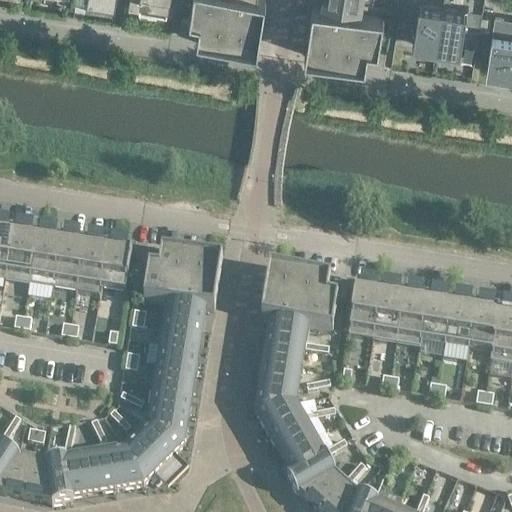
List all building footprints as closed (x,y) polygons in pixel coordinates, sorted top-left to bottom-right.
[(128,0),(127,10),(138,12),(137,18),(163,22),(166,0),(128,0)] [(191,0),(189,20),(220,25),(222,11),(232,13),(233,0),(191,0)] [(233,0),(232,13),(233,13),(228,44),(256,48),(264,0),(233,0)] [(435,48),(442,7),(418,3),(411,44),(435,48)] [(342,12),(312,7),(304,56),(332,61),(337,30),(339,30),(342,12)] [(459,52),(465,11),(442,7),(435,48),(459,52)] [(220,25),(189,20),(180,18),(177,36),(228,44),(233,13),(232,13),(222,11),(220,25)] [(382,18),(342,12),(339,30),(348,32),(346,45),(377,50),(382,18)] [(490,19),(481,17),(479,30),(488,31),(490,19)] [(511,20),(494,18),(486,66),(511,70),(511,20)] [(397,34),(407,35),(409,23),(399,21),(397,34)] [(337,30),(332,61),(383,69),(386,51),(377,50),(346,45),(348,32),(339,30),(337,30)] [(476,47),(478,34),(467,32),(465,45),(476,47)] [(12,238),(0,235),(0,282),(5,283),(12,238)] [(36,242),(12,238),(5,283),(28,287),(36,242)] [(59,245),(36,242),(28,287),(52,291),(59,245)] [(83,249),(59,245),(52,291),(76,295),(83,249)] [(107,253),(83,249),(76,295),(100,299),(101,292),(100,292),(107,253)] [(131,257),(107,253),(100,292),(101,292),(125,296),(131,257)] [(140,270),(148,271),(179,277),(177,290),(187,291),(188,292),(193,261),(142,253),(140,270)] [(221,266),(193,261),(188,292),(187,291),(184,309),(206,313),(205,314),(213,315),(221,266)] [(179,277),(148,271),(143,303),(167,307),(167,306),(184,309),(187,291),(177,290),(179,277)] [(299,278),(269,273),(261,322),(273,324),(273,323),(293,327),(296,310),(294,309),(299,278)] [(348,286),(299,278),(294,309),(296,310),(308,312),(310,298),(337,302),(345,303),(348,286)] [(379,297),(355,293),(347,339),(372,343),(379,297)] [(403,301),(379,297),(372,343),(396,347),(403,301)] [(337,302),(310,298),(308,312),(296,310),(293,327),(307,329),(307,330),(331,334),(337,302)] [(427,305),(403,301),(396,347),(420,351),(421,344),(421,343),(427,305)] [(450,309),(427,305),(421,343),(421,344),(444,347),(450,309)] [(206,313),(184,309),(167,306),(167,307),(164,328),(202,334),(204,322),(200,321),(201,313),(205,314),(206,313)] [(474,312),(450,309),(444,347),(468,351),(474,312)] [(498,316),(474,312),(468,351),(491,355),(490,357),(491,357),(498,316)] [(145,317),(134,315),(132,323),(144,325),(145,317)] [(499,316),(498,316),(491,357),(490,357),(489,364),(511,367),(511,321),(498,319),(499,316)] [(23,321),(15,320),(13,332),(21,333),(23,321)] [(31,323),(23,321),(21,333),(29,334),(31,323)] [(144,325),(132,323),(131,331),(143,332),(144,325)] [(307,329),(293,327),(273,323),(273,324),(271,333),(267,332),(265,344),(304,350),(307,330),(307,329)] [(70,329),(62,328),(60,339),(68,341),(70,329)] [(202,334),(164,328),(160,349),(195,355),(196,346),(200,346),(202,334)] [(78,330),(70,329),(68,341),(76,342),(78,330)] [(119,337),(111,336),(109,347),(117,349),(119,337)] [(304,350),(265,344),(263,356),(267,357),(266,366),(300,372),(304,350)] [(160,349),(157,370),(195,377),(197,364),(193,364),(195,355),(160,349)] [(138,359),(127,358),(125,365),(137,367),(138,359)] [(137,367),(125,365),(124,373),(136,375),(137,367)] [(300,372),(266,366),(264,375),(260,375),(258,387),(297,393),(300,372)] [(157,370),(152,369),(148,392),(153,393),(153,392),(188,397),(189,388),(193,389),(195,377),(157,370)] [(390,381),(382,380),(380,391),(388,393),(390,381)] [(398,382),(390,381),(388,393),(396,394),(398,382)] [(330,390),(329,384),(317,386),(318,392),(330,390)] [(318,392),(317,386),(305,388),(307,394),(318,392)] [(297,393),(258,387),(254,416),(295,408),(297,393)] [(438,388),(430,387),(428,399),(436,400),(438,388)] [(445,390),(438,388),(436,400),(444,401),(445,390)] [(188,397),(153,392),(153,393),(150,413),(188,419),(190,407),(186,406),(188,397)] [(485,396),(477,395),(475,407),(483,408),(485,396)] [(133,401),(122,396),(119,401),(130,407),(133,401)] [(493,397),(485,396),(483,408),(491,409),(493,397)] [(143,406),(133,401),(130,407),(141,412),(143,406)] [(302,421),(295,408),(254,416),(268,441),(302,421)] [(480,422),(496,423),(497,412),(481,411),(480,422)] [(335,418),(333,412),(322,415),(323,421),(335,418)] [(188,419),(150,413),(147,429),(184,448),(188,419)] [(122,423),(113,415),(109,419),(117,427),(122,423)] [(323,421),(322,415),(310,417),(311,423),(323,421)] [(20,424),(15,421),(8,430),(13,434),(20,424)] [(313,440),(302,421),(268,441),(274,452),(278,450),(283,458),(313,440)] [(130,431),(122,423),(117,427),(126,435),(130,431)] [(101,435),(96,424),(90,427),(95,437),(101,435)] [(184,448),(147,429),(135,441),(163,469),(184,448)] [(13,434),(8,430),(2,440),(7,444),(13,434)] [(75,431),(69,430),(66,441),(72,442),(75,431)] [(37,435),(29,433),(27,445),(34,447),(37,435)] [(45,437),(37,435),(34,447),(42,448),(45,437)] [(106,445),(101,435),(95,437),(101,448),(106,445)] [(324,459),(313,440),(283,458),(287,466),(284,468),(289,478),(285,480),(286,481),(324,459)] [(72,442),(66,441),(64,453),(70,454),(72,442)] [(163,469),(135,441),(124,453),(143,489),(163,469)] [(346,449),(343,444),(333,450),(336,455),(346,449)] [(0,486),(17,460),(0,449),(0,448),(0,486)] [(336,455),(333,450),(323,456),(326,461),(336,455)] [(143,489),(124,453),(108,455),(114,494),(143,489)] [(114,494),(108,455),(86,459),(92,493),(101,492),(102,496),(114,494)] [(92,493),(86,459),(65,462),(72,506),(73,505),(72,501),(83,499),(83,495),(92,493)] [(334,476),(324,459),(286,481),(296,498),(334,476)] [(31,463),(17,460),(0,486),(0,496),(23,501),(31,463)] [(72,506),(65,462),(45,466),(52,509),(72,506)] [(45,466),(31,463),(23,501),(51,507),(51,509),(52,509),(45,466)] [(365,472),(360,468),(352,476),(357,480),(365,472)] [(323,511),(346,488),(334,476),(296,498),(296,499),(299,498),(314,511),(323,511)] [(357,480),(352,476),(344,485),(349,489),(357,480)] [(388,485),(383,482),(378,493),(384,496),(388,485)] [(351,511),(357,498),(346,488),(323,511),(351,511)] [(384,496),(378,493),(374,504),(379,506),(384,496)] [(373,511),(376,506),(357,498),(351,511),(373,511)] [(423,511),(428,501),(423,499),(418,510),(423,511)]
